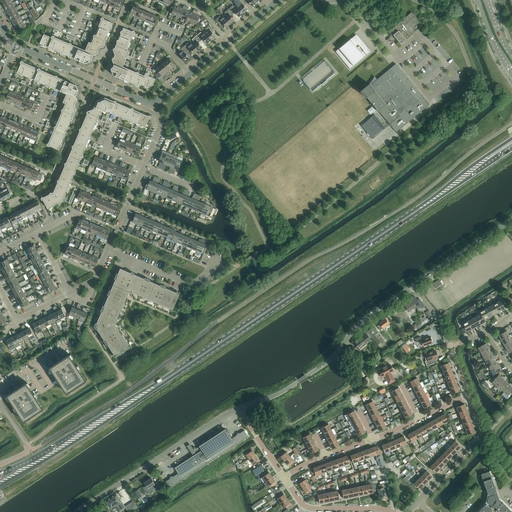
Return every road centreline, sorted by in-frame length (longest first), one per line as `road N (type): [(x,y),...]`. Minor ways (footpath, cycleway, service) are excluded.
road 1 (secondary): [(511,143),(27,465)]
road 2 (residential): [(239,408),(298,382),(412,285)]
road 3 (residential): [(77,511),(239,408)]
road 4 (residential): [(153,102),(17,46)]
road 5 (residential): [(429,98),(348,0)]
road 6 (residential): [(215,261),(187,284),(107,252)]
road 7 (residential): [(284,477),(308,508),(390,511)]
